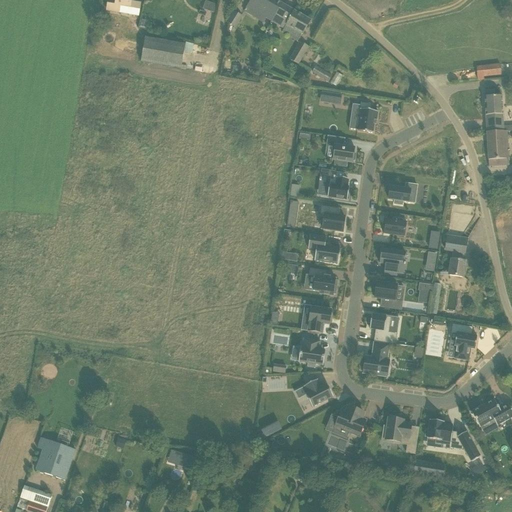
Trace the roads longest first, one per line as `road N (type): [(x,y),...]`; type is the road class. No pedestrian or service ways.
road 1 (residential): [(511,347),(452,400),(360,391),(344,381),(370,165),(383,146),(449,112)]
road 2 (unclassified): [(511,317),(477,167),(449,112)]
road 3 (unclassified): [(449,112),(333,0)]
